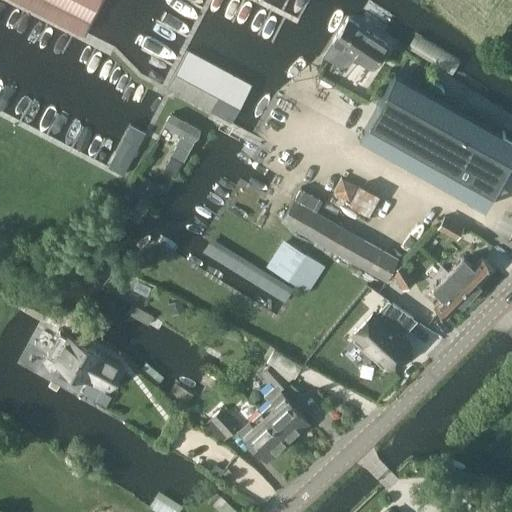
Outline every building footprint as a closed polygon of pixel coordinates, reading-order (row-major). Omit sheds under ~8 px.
[(11,0),(81,35),(99,0),(11,0)] [(373,66),(387,45),(347,19),(333,41),(373,66)] [(228,120),(248,83),(189,51),(169,88),(228,120)] [(431,67),(418,60),(410,74),(423,81),(431,67)] [(370,107),(355,134),(447,185),(484,207),(511,154),(511,136),(447,101),(391,69),(374,99),(371,104),(370,106),(370,107)] [(94,112),(74,150),(95,160),(114,123),(94,112)] [(181,160),(191,141),(190,141),(196,136),(197,128),(168,113),(164,118),(162,125),(179,135),(168,154),(181,160)] [(130,125),(109,165),(124,173),(145,133),(130,125)] [(171,156),(164,168),(163,170),(174,177),(180,165),(182,162),(171,156)] [(152,200),(160,186),(149,180),(141,194),(152,200)] [(385,280),(397,259),(293,199),(281,221),(385,280)] [(444,216),(437,228),(447,233),(456,238),(462,226),(447,218),(444,216)] [(300,286),(309,273),(304,269),(312,258),(286,241),(270,266),(300,286)] [(464,257),(449,271),(472,293),(476,289),(481,283),(495,268),(483,256),(474,266),(464,257)] [(402,288),(413,281),(402,263),(391,270),(402,288)] [(449,272),(433,288),(443,297),(434,306),(446,318),(449,315),(460,303),(462,304),(472,293),(449,271),(449,272)] [(171,315),(185,310),(181,299),(167,303),(171,315)] [(373,313),(354,334),(357,337),(354,340),(367,351),(367,352),(370,355),(371,355),(383,366),(386,363),(389,367),(408,346),(398,336),(401,332),(403,334),(416,319),(389,300),(387,302),(387,303),(375,315),(373,313)] [(140,309),(132,304),(127,313),(148,325),(153,316),(140,309)] [(58,332),(45,356),(62,365),(57,375),(73,384),(78,374),(87,378),(88,376),(108,387),(119,367),(98,356),(99,354),(58,332)] [(271,402),(260,412),(286,440),(307,422),(278,389),(287,381),(285,378),(287,377),(271,363),(262,372),(274,385),(263,394),(271,402)] [(221,440),(228,435),(236,427),(220,410),(211,418),(202,426),(221,440)] [(260,412),(239,430),(264,459),(286,440),(260,412)] [(213,506),(221,497),(214,490),(205,499),(213,506)] [(154,511),(178,511),(181,508),(158,492),(148,507),(154,511)]
